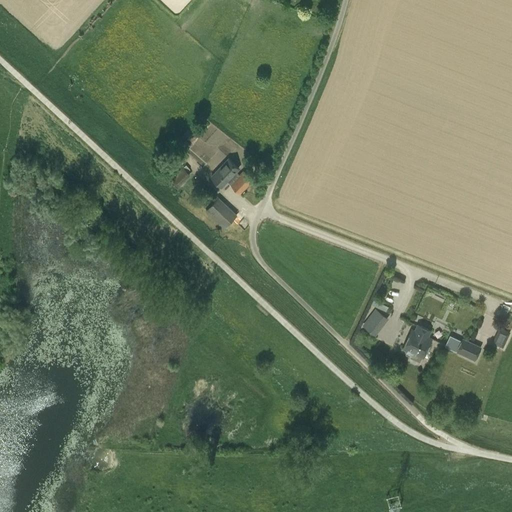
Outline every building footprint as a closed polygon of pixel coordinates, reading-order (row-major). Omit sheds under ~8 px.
[(200,135),(205,129),(200,125),(195,131),(200,135)] [(185,141),(180,147),(185,151),(190,145),(185,141)] [(239,167),(229,158),(211,176),(221,186),(227,180),(230,184),(240,194),(253,180),(243,170),(240,173),(236,171),(239,167)] [(179,186),(191,175),(183,166),(171,177),(179,186)] [(219,197),(206,210),(224,227),(237,214),(219,197)] [(372,299),(370,304),(386,311),(388,307),(372,299)] [(374,336),(386,320),(375,311),(363,327),(374,336)] [(410,357),(420,362),(422,357),(422,358),(431,339),(428,337),(431,330),(417,324),(414,331),(411,329),(402,349),(411,354),(410,357)] [(492,343),(503,348),(510,332),(499,327),(492,343)] [(445,346),(475,360),(481,346),(462,337),(461,340),(450,335),(445,346)]
